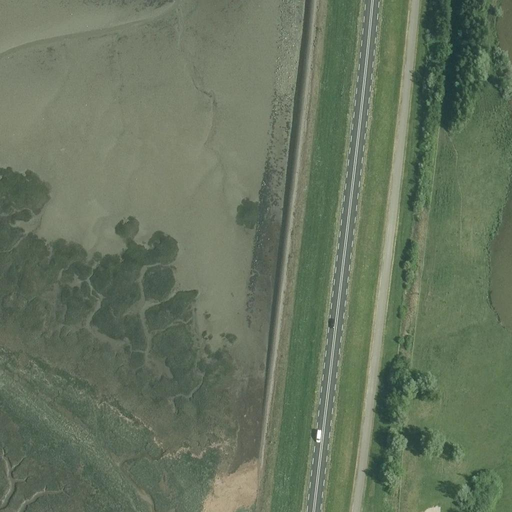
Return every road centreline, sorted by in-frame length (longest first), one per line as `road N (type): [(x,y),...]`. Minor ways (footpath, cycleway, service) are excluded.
road 1 (unclassified): [(354,511),(414,0)]
road 2 (primary): [(313,511),(371,0)]
